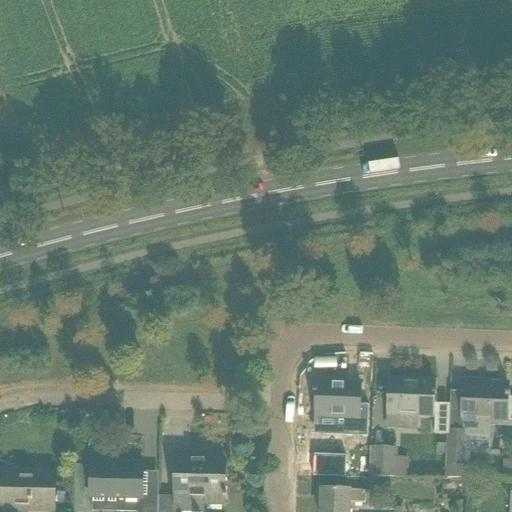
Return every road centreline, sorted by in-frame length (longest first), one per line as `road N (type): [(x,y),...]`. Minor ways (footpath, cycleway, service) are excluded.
road 1 (primary): [(0,258),(220,204),(511,160)]
road 2 (residential): [(511,343),(318,333),(295,342),(284,360),(281,404)]
road 3 (residential): [(281,404),(0,402)]
